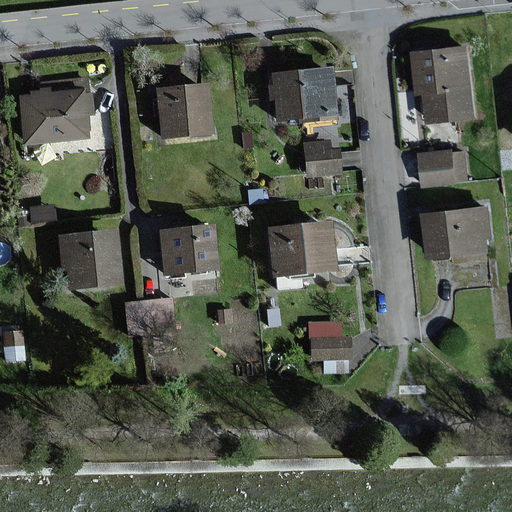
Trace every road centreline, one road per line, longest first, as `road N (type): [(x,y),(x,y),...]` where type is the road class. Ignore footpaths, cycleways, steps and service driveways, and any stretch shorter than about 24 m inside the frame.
road 1 (residential): [(403,338),(366,0)]
road 2 (residential): [(332,0),(0,35)]
